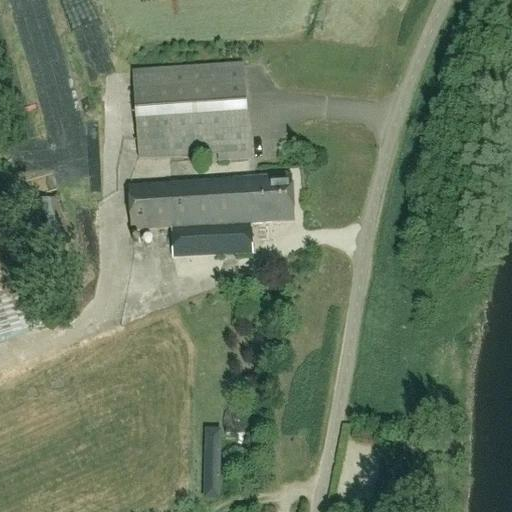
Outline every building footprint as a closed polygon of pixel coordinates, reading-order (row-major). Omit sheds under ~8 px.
[(66,0),(74,25),(88,20),(81,0),(66,0)] [(243,65),(133,73),(139,160),(218,154),(218,161),(250,159),(243,65)] [(292,177),(129,189),(132,235),(171,232),(174,261),(254,255),(252,226),(295,222),(292,177)] [(36,247),(51,244),(69,240),(58,199),(26,206),(36,247)] [(0,342),(42,326),(0,215),(0,342)] [(245,410),(227,410),(226,436),(244,436),(245,410)] [(226,471),(229,477),(238,472),(234,466),(226,471)]
